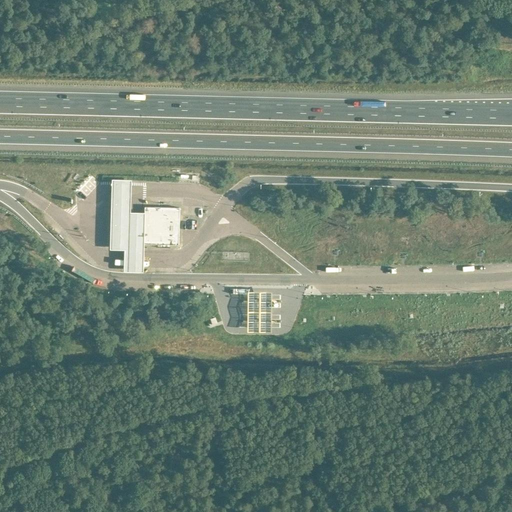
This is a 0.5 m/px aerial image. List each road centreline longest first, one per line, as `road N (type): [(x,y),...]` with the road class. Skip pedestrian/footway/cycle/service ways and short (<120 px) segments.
road 1 (track): [(511,358),(431,363),(103,423),(0,482)]
road 2 (motorway): [(511,114),(0,101)]
road 3 (motorway): [(0,138),(511,149)]
